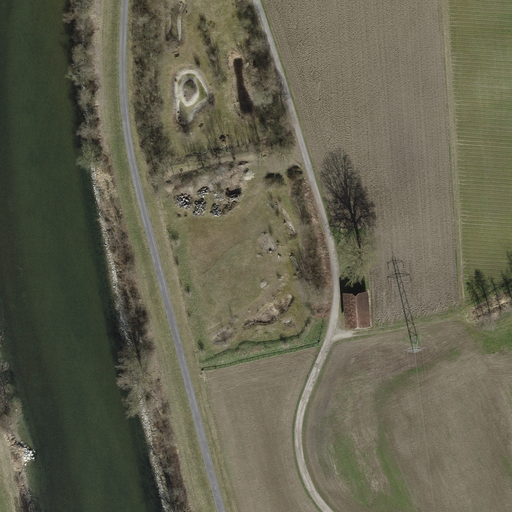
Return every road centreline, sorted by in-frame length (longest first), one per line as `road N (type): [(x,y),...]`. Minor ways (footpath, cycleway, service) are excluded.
road 1 (track): [(327,511),(303,476),(295,438),(330,321),(331,269),(255,0)]
road 2 (track): [(125,0),(123,99),(135,177),(223,511)]
road 3 (track): [(104,0),(114,170),(192,511)]
